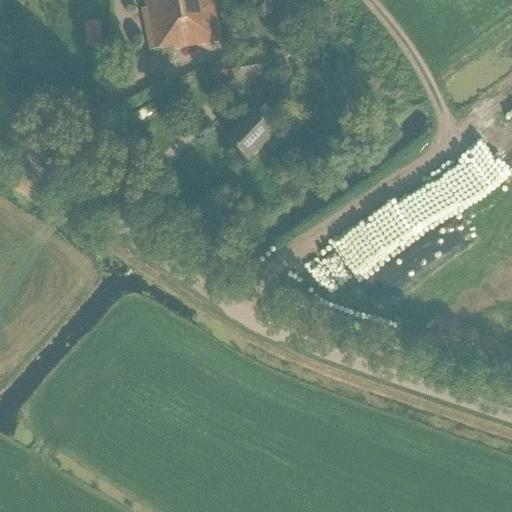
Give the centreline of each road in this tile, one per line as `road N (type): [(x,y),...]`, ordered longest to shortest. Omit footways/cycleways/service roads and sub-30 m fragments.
road 1 (unclassified): [(511,415),(288,338),(0,151)]
road 2 (track): [(226,300),(423,167),(448,132),(429,85),(373,0)]
